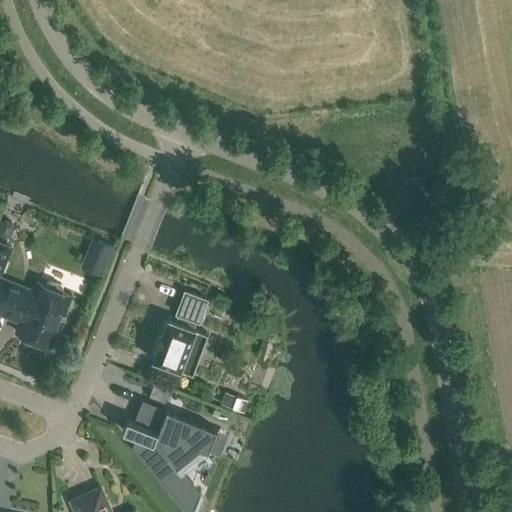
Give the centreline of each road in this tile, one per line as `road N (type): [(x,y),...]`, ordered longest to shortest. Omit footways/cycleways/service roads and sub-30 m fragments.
road 1 (unclassified): [(470,511),(437,316),(421,276),(352,203),(184,135)]
road 2 (unclassified): [(184,135),(102,92),(69,59),(38,0)]
road 3 (residential): [(134,263),(73,419)]
